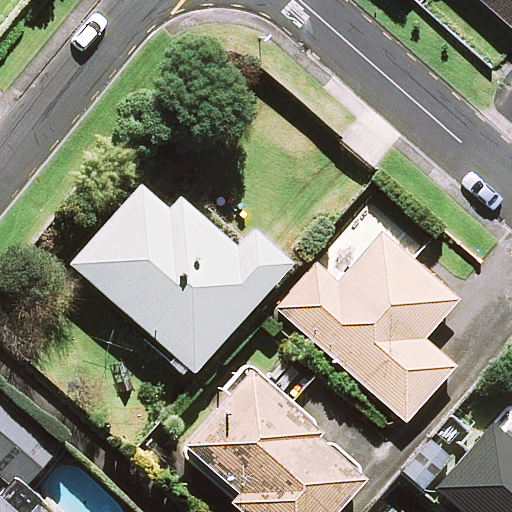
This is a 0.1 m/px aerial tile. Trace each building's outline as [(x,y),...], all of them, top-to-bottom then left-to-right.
[(511,0),(489,0),(511,19),(511,0)] [(165,212),(138,188),(68,266),(190,374),(287,265),(249,231),(234,248),(177,198),(165,212)] [(456,301),(380,235),(336,284),(314,265),(275,310),(404,423),(452,368),(421,340),(456,301)] [(331,511),(361,479),(246,373),(176,449),(244,511),(331,511)] [(40,511),(38,509),(43,503),(23,486),(57,446),(0,397),(0,477),(7,483),(0,490),(0,511),(40,511)] [(511,511),(511,445),(492,428),(437,490),(461,511),(511,511)] [(448,459),(427,442),(402,474),(423,490),(448,459)]
